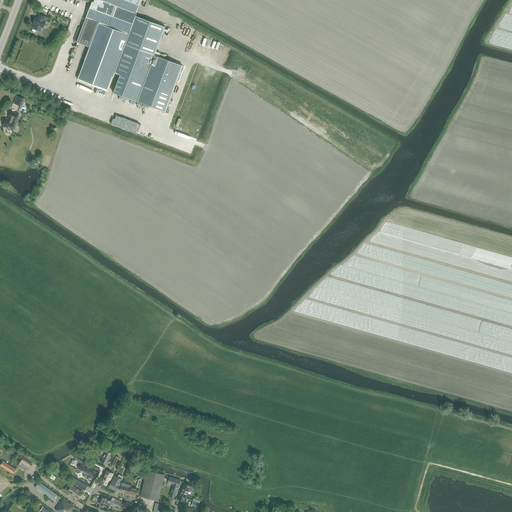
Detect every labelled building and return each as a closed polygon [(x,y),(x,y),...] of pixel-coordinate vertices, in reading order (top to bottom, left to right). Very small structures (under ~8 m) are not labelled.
[(81,0),(91,3),(76,42),(89,47),(77,80),(107,91),(114,72),(120,74),(113,93),(145,105),(165,112),(182,65),(167,60),(159,57),(159,56),(154,55),(155,53),(157,54),(158,51),(156,51),(163,30),(166,31),(166,29),(164,28),(165,26),(135,15),(140,0),(81,0)] [(44,24),(47,17),(37,14),(32,28),(40,31),(43,23),(44,24)] [(15,119),(17,114),(10,111),(8,117),(9,117),(8,120),(5,119),(4,122),(3,123),(2,123),(2,124),(3,125),(2,126),(7,128),(7,129),(7,130),(9,131),(10,131),(11,130),(11,129),(12,130),(14,122),(15,119)] [(102,455),(106,445),(103,444),(98,453),(102,455)] [(106,464),(112,453),(106,450),(100,462),(106,464)] [(77,454),(75,459),(76,460),(82,463),(78,469),(96,478),(100,470),(96,468),(95,470),(82,463),(84,460),(85,458),(77,454)] [(114,467),(118,457),(114,455),(109,465),(114,467)] [(32,464),(23,458),(21,461),(20,460),(18,463),(19,463),(19,464),(28,470),(32,464)] [(0,465),(13,474),(16,469),(3,461),(0,464),(0,465)] [(107,470),(101,482),(106,485),(109,480),(110,480),(112,477),(113,474),(109,472),(107,470)] [(158,501),(164,475),(147,470),(141,497),(158,501)] [(118,485),(122,477),(119,475),(118,477),(115,476),(113,479),(109,486),(117,490),(119,485),(118,485)] [(174,498),(180,481),(180,480),(169,477),(167,476),(166,478),(168,479),(167,483),(169,484),(175,486),(175,487),(172,486),(169,496),(174,498)] [(74,478),(72,482),(76,484),(75,485),(84,490),(87,485),(74,478)] [(69,484),(65,490),(67,492),(71,495),(72,494),(78,498),(82,492),(72,485),(72,484),(67,480),(66,482),(69,484)] [(35,487),(53,500),(57,495),(39,482),(35,487)] [(122,482),(120,491),(125,492),(124,494),(129,496),(129,495),(134,497),(136,492),(137,488),(131,486),(131,485),(122,482)] [(192,489),(193,486),(184,483),(177,499),(184,501),(188,490),(191,491),(192,489)] [(102,497),(99,504),(108,508),(110,504),(115,506),(115,505),(120,506),(122,502),(116,499),(112,498),(111,501),(102,497)] [(58,511),(70,511),(74,507),(63,499),(55,510),(58,511)] [(51,511),(40,503),(37,507),(40,510),(39,511),(40,511),(51,511)]
